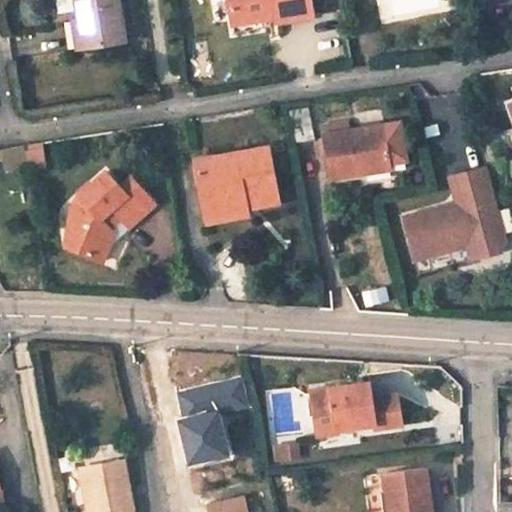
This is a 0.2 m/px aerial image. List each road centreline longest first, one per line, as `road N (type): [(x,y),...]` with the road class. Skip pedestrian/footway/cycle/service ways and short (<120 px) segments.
road 1 (residential): [(511,57),(4,131),(0,102)]
road 2 (unclassified): [(477,342),(0,318)]
road 3 (residential): [(477,342),(480,511)]
